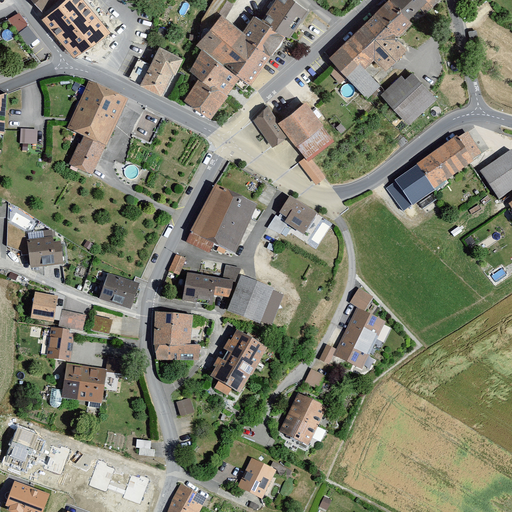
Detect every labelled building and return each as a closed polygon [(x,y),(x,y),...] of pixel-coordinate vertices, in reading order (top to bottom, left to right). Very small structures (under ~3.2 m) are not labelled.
[(42,16),(75,53),(105,33),(73,0),(33,0),(42,10),(45,13),(42,16)] [(185,100),(212,117),(241,78),(250,85),(268,56),(273,59),(287,34),(291,36),(308,9),(296,0),(275,0),(262,18),(255,14),(244,30),(222,14),(198,45),(201,48),(190,69),(199,77),(185,100)] [(430,20),(447,3),(444,0),(388,0),(332,55),(341,64),(333,72),(342,82),(350,74),(372,97),(383,86),(376,79),(410,46),(400,36),(423,13),(430,20)] [(29,44),(38,36),(19,11),(9,18),(29,44)] [(482,30),(469,33),(473,52),(486,49),(482,30)] [(128,80),(165,97),(184,57),(160,46),(151,64),(139,58),(128,80)] [(381,94),(409,124),(437,99),(413,72),(405,79),(402,75),(381,94)] [(128,98),(89,80),(67,127),(84,134),(107,145),(128,98)] [(297,163),(316,187),(328,178),(313,159),(335,141),(305,102),(279,122),(268,108),(253,120),(273,145),(287,134),(305,157),(297,163)] [(20,144),(37,144),(37,130),(21,130),(20,144)] [(387,189),(404,214),(479,164),(477,161),(486,155),(470,130),(395,180),(397,182),(387,189)] [(93,175),(107,145),(84,134),(70,164),(93,175)] [(501,200),(511,192),(511,151),(482,172),(501,200)] [(215,244),(235,254),(259,204),(215,182),(190,233),(192,234),(188,243),(210,254),(215,244)] [(291,197),(279,214),(286,218),(284,222),(303,235),(317,214),(291,197)] [(31,269),(64,265),(62,242),(53,243),(52,231),(44,232),(45,238),(28,240),(31,269)] [(416,249),(408,259),(417,266),(425,256),(416,249)] [(187,260),(176,256),(169,272),(180,277),(187,260)] [(183,302),(213,307),(214,296),(232,298),(227,311),(269,326),(283,292),(240,276),(241,270),(226,267),(224,279),(188,274),(183,302)] [(140,283),(108,273),(100,299),(132,309),(140,283)] [(366,373),(390,322),(368,312),(375,297),(359,289),(351,305),(356,309),(336,351),(326,346),(319,362),(333,368),(336,360),(366,373)] [(36,292),(31,318),(54,322),(59,296),(36,292)] [(86,315),(63,311),(60,328),(83,332),(86,315)] [(125,316),(95,311),(91,331),(121,337),(125,316)] [(195,314),(154,312),(153,345),(158,362),(201,364),(202,343),(194,343),(195,314)] [(233,389),(239,392),(265,347),(237,332),(231,342),(229,340),(224,349),(229,352),(225,360),(218,356),(213,365),(216,367),(211,376),(219,381),(214,389),(229,397),(233,389)] [(73,342),(51,338),(48,359),(57,361),(56,366),(68,368),(63,397),(103,404),(109,371),(69,364),(73,342)] [(311,371),(305,384),(318,391),(324,378),(311,371)] [(281,432),(309,446),(327,409),(299,395),(281,432)] [(178,400),(180,416),(195,414),(192,398),(178,400)] [(17,428),(6,463),(26,469),(37,434),(17,428)] [(152,441),(137,440),(137,449),(140,449),(139,457),(156,458),(157,450),(151,450),(152,441)] [(238,488),(262,500),(277,472),(253,459),(238,488)] [(42,511),(50,494),(15,481),(4,510),(10,511),(42,511)] [(199,511),(207,498),(182,485),(167,511),(199,511)]
